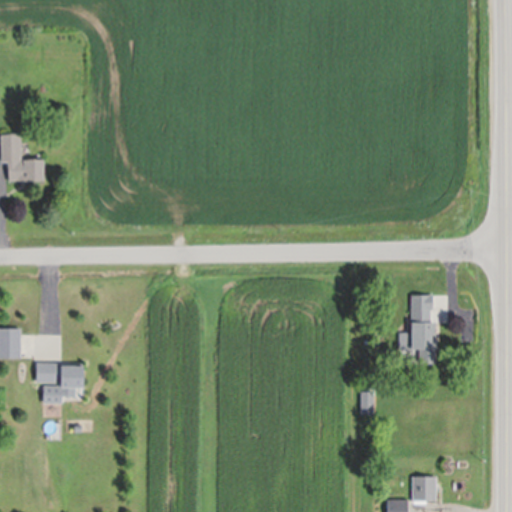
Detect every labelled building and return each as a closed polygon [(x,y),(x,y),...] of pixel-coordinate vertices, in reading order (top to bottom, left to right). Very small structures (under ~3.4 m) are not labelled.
[(2,162),(1,135),(22,134),(22,158),(27,158),(27,160),(44,160),(44,181),(25,182),(25,181),(9,181),(9,168),(8,168),(8,162),(2,162)] [(399,350),(400,333),(411,333),(412,295),(429,295),(433,295),(433,310),(431,310),(431,322),(436,322),(436,338),(437,338),(437,350),(436,350),(436,364),(419,364),(419,350),(399,350)] [(0,329),(21,329),(21,359),(0,359),(0,329)] [(44,404),(44,386),(61,386),(61,383),(37,383),(37,363),(84,363),(84,389),(76,389),(76,398),(63,398),(63,404),(44,404)] [(362,400),(372,400),(372,410),(362,410),(362,400)] [(412,477),(437,477),(436,501),(413,501),(412,477)] [(388,511),(388,500),(408,500),(408,511),(388,511)]
